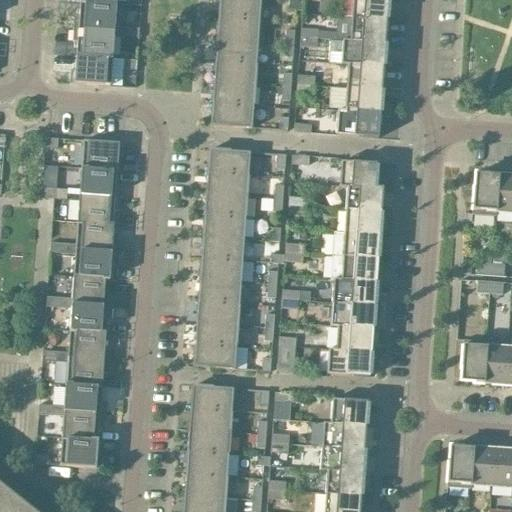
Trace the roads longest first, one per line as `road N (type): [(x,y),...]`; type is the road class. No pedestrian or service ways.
road 1 (residential): [(130,511),(159,135),(136,106),(56,101),(28,83)]
road 2 (residential): [(433,422),(417,390),(436,128)]
road 3 (residential): [(436,128),(420,99),(427,0)]
